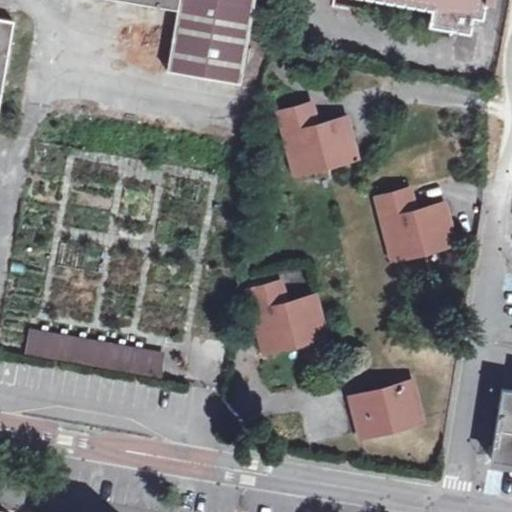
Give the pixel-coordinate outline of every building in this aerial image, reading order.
[(72,0),(68,21),(96,27),(102,2),(93,0),(72,0)] [(128,0),(182,9),(172,73),(243,87),(245,69),(250,71),(254,53),(249,51),(257,0),(128,0)] [(431,6),(401,0),(336,0),(335,5),(430,22),(431,6)] [(401,0),(431,6),(430,22),(472,29),(475,14),(484,15),(487,0),(489,0),(401,0)] [(134,44),(165,49),(171,11),(140,6),(134,44)] [(0,116),(17,20),(0,17),(0,116)] [(104,63),(106,39),(66,36),(64,60),(104,63)] [(12,82),(38,83),(39,48),(13,47),(12,82)] [(312,102),(281,109),(298,170),(360,154),(349,117),(319,124),(312,102)] [(412,190),(380,197),(398,256),(457,240),(447,204),(418,212),(412,190)] [(281,283),(251,291),(267,350),(328,332),(317,295),(287,305),(281,283)] [(169,326),(37,304),(28,356),(161,380),(169,326)] [(414,381),(354,398),(363,436),(425,420),(414,381)] [(511,388),(503,387),(491,457),(511,460),(511,388)]
